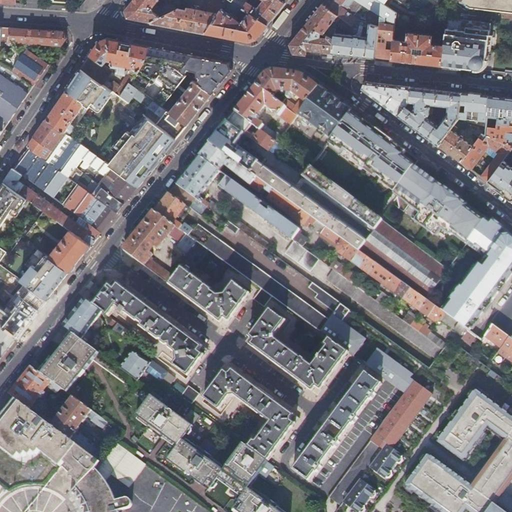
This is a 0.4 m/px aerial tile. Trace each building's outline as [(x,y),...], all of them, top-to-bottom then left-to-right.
[(158,0),(133,0),(125,10),(128,17),(136,18),(153,22),(177,9),(174,1),(159,8),(158,10),(154,6),(158,0)] [(183,28),(207,32),(222,9),(226,2),(227,0),(211,0),(208,6),(207,11),(189,8),(188,8),(188,9),(187,9),(187,11),(184,10),(183,9),(179,8),(177,9),(153,22),(183,28)] [(257,38),(268,24),(243,7),(232,1),(231,0),(227,0),(226,2),(239,11),(237,13),(245,18),(242,21),(235,16),(234,17),(230,15),(232,9),(228,8),(227,9),(226,11),(222,9),(207,32),(235,38),(249,40),(253,39),(257,38)] [(231,0),(232,1),(232,0),(263,0),(260,5),(253,0),(252,1),(251,3),(247,0),(243,7),(268,24),(272,19),(285,2),(286,0),(231,0)] [(325,0),(323,3),(338,14),(338,15),(340,17),(352,26),(358,20),(359,19),(347,10),(352,4),(350,3),(353,0),(325,0)] [(511,0),(462,0),(461,2),(471,8),(511,12),(511,0)] [(327,35),(334,39),(332,53),(333,53),(357,55),(374,57),(378,26),(370,23),(369,24),(366,22),(358,20),(352,26),(340,17),(332,27),(329,25),(338,15),(338,14),(323,3),(320,6),(307,22),(306,24),(321,32),(327,35)] [(370,23),(378,26),(379,15),(370,10),(366,22),(369,24),(370,23)] [(378,26),(374,57),(384,58),(392,59),(394,39),(396,26),(379,15),(378,26)] [(416,26),(416,24),(406,17),(405,25),(416,26)] [(444,45),(442,65),(456,66),(472,68),(472,67),(477,67),(478,67),(480,66),(481,65),(482,64),(483,63),(484,62),(485,57),(486,57),(490,22),(463,19),(461,30),(446,28),(444,45)] [(332,57),(333,53),(332,53),(334,39),(327,35),(326,38),(320,37),(321,32),(306,24),(290,44),(292,48),(293,53),(306,55),(307,49),(310,50),(320,51),(328,52),(327,57),(332,57)] [(65,38),(62,32),(22,29),(0,27),(0,31),(0,62),(33,85),(47,64),(35,56),(37,44),(60,46),(65,38)] [(394,39),(392,59),(406,61),(427,63),(442,65),(444,45),(435,44),(435,43),(432,43),(433,35),(408,32),(407,39),(404,39),(403,40),(394,39)] [(99,41),(80,69),(102,85),(112,71),(107,68),(109,61),(111,62),(111,64),(113,67),(118,68),(117,72),(118,74),(126,75),(126,74),(128,68),(132,68),(135,71),(135,70),(136,71),(138,73),(147,58),(148,47),(121,41),(106,38),(99,41)] [(170,51),(148,47),(147,58),(138,73),(130,85),(137,90),(141,93),(159,70),(169,78),(161,87),(171,95),(186,75),(180,71),(192,56),(170,51)] [(195,81),(194,82),(211,94),(220,84),(231,69),(228,63),(201,58),(192,56),(180,71),(186,75),(190,70),(196,72),(197,76),(198,77),(195,81)] [(25,95),(27,93),(33,85),(0,62),(0,128),(2,130),(20,104),(25,95)] [(72,81),(65,90),(76,98),(83,103),(83,104),(86,106),(87,107),(91,102),(99,107),(111,92),(107,89),(102,85),(80,69),(72,81)] [(303,75),(295,72),(283,71),(272,70),(265,73),(256,84),(296,115),(318,86),(303,75)] [(111,92),(118,97),(128,83),(132,78),(127,75),(126,74),(126,75),(118,86),(112,82),(107,89),(111,92)] [(194,82),(169,113),(186,125),(199,109),(211,94),(194,82)] [(391,109),(399,115),(406,105),(408,101),(409,100),(410,87),(365,82),(362,88),(391,109)] [(128,83),(118,97),(127,103),(132,97),(158,116),(155,121),(153,123),(155,124),(156,124),(170,134),(173,137),(175,138),(181,132),(186,125),(169,113),(169,114),(166,111),(163,109),(161,108),(141,93),(137,90),(130,85),(128,83)] [(245,98),(235,110),(276,141),(279,136),(257,120),(257,116),(265,105),(289,123),(296,115),(256,84),(245,98)] [(318,86),(296,115),(301,118),(308,123),(317,131),(320,132),(324,136),(329,139),(351,110),(338,101),(318,86)] [(408,122),(438,144),(453,124),(456,121),(458,117),(462,93),(427,89),(410,87),(409,100),(415,102),(415,107),(413,109),(406,105),(399,115),(408,122)] [(55,106),(45,119),(63,133),(66,129),(70,132),(73,127),(69,124),(74,117),(76,119),(78,116),(76,114),(83,104),(83,103),(76,98),(65,90),(55,106)] [(487,117),(489,96),(477,95),(462,93),(458,117),(467,118),(468,111),(479,112),(478,120),(486,121),(487,117)] [(511,98),(489,96),(487,117),(498,118),(496,128),(486,127),(486,130),(485,134),(511,144),(511,98)] [(276,141),(235,110),(229,118),(227,120),(243,133),(268,151),(275,142),(276,141)] [(329,139),(326,144),(339,154),(343,148),(366,165),(365,166),(396,189),(413,165),(402,156),(406,151),(387,137),(383,134),(351,110),(329,139)] [(143,115),(129,133),(131,135),(137,128),(146,117),(143,115)] [(119,150),(107,165),(111,168),(119,174),(136,187),(143,179),(153,167),(159,159),(165,151),(165,148),(164,148),(173,137),(170,134),(156,124),(155,124),(153,123),(146,117),(137,128),(131,135),(129,133),(126,131),(114,146),(119,150)] [(26,147),(67,177),(75,168),(82,159),(105,176),(111,168),(107,165),(67,136),(63,133),(45,119),(40,127),(31,140),(26,147)] [(243,133),(227,120),(223,124),(209,143),(229,157),(233,160),(358,251),(365,240),(274,173),(235,145),(243,133)] [(453,124),(438,144),(445,149),(461,161),(472,146),(463,139),(464,137),(462,135),(460,134),(459,136),(453,131),(456,126),(453,124)] [(504,159),(511,148),(511,144),(485,134),(486,130),(484,129),(472,146),(461,161),(472,169),(485,151),(489,146),(498,153),(495,157),(481,176),(487,181),(504,159)] [(282,147),(275,142),(268,151),(275,156),(282,147)] [(229,157),(209,143),(202,151),(199,155),(219,170),(224,165),(258,191),(259,190),(263,192),(265,190),(269,193),(268,194),(272,202),(303,224),(307,226),(309,223),(321,232),(318,235),(336,247),(336,251),(433,322),(439,320),(440,319),(463,336),(462,339),(469,344),(475,336),(468,331),(461,325),(461,324),(442,311),(425,299),(358,251),(233,160),(231,163),(228,161),(227,160),(229,157)] [(489,146),(485,151),(495,157),(498,153),(489,146)] [(19,157),(12,168),(22,174),(21,175),(34,185),(38,188),(79,218),(79,217),(100,232),(105,227),(116,213),(99,200),(98,200),(94,197),(67,177),(26,147),(19,157)] [(238,229),(267,250),(271,245),(209,201),(208,203),(198,196),(219,170),(199,155),(187,170),(176,184),(195,198),(206,206),(227,221),(238,229)] [(82,159),(75,168),(100,186),(106,191),(123,204),(127,199),(130,195),(112,183),(104,177),(105,176),(82,159)] [(511,165),(511,166),(508,164),(507,161),(504,159),(487,181),(502,191),(511,198),(511,165)] [(309,167),(306,164),(299,173),(303,176),(309,167)] [(462,234),(469,239),(484,218),(485,217),(450,192),(446,188),(413,165),(396,189),(393,192),(407,202),(406,203),(408,203),(407,204),(417,211),(420,213),(415,220),(414,220),(432,233),(432,232),(437,226),(440,228),(449,235),(451,233),(452,234),(453,232),(460,238),(462,234)] [(310,166),(309,167),(303,176),(373,229),(380,219),(376,216),(353,199),(343,191),(313,168),(310,166)] [(8,175),(2,182),(26,199),(43,211),(70,231),(70,230),(90,245),(95,239),(100,232),(79,217),(79,218),(75,223),(38,196),(17,181),(21,175),(22,174),(12,168),(8,175)] [(276,170),(274,173),(365,240),(368,237),(300,188),(304,182),(371,232),(373,229),(303,176),(296,185),(276,170)] [(119,174),(112,183),(130,195),(133,192),(136,187),(119,174)] [(299,229),(225,175),(223,179),(218,185),(292,239),(297,232),(298,230),(299,229)] [(0,225),(13,207),(18,210),(26,199),(2,182),(0,185),(0,225)] [(189,207),(195,198),(176,184),(174,186),(168,193),(186,206),(186,205),(189,207)] [(100,190),(94,197),(98,200),(99,200),(116,213),(120,208),(123,204),(106,191),(100,186),(99,188),(100,190)] [(179,229),(181,230),(182,228),(185,230),(186,228),(175,220),(186,206),(168,193),(161,202),(154,211),(174,226),(179,229)] [(206,206),(195,198),(189,207),(199,215),(206,206)] [(174,226),(154,211),(134,236),(123,250),(133,257),(165,281),(170,274),(148,259),(152,254),(149,252),(153,247),(156,249),(168,234),(174,226)] [(450,300),(442,311),(461,324),(461,325),(468,331),(483,311),(511,272),(511,233),(495,221),(493,219),(491,223),(484,218),(469,239),(467,241),(473,246),(474,244),(482,250),(481,251),(485,255),(478,264),(476,263),(460,286),(458,285),(448,299),(450,300)] [(365,240),(358,251),(425,299),(447,269),(380,219),(373,229),(371,232),(368,237),(365,240)] [(234,234),(238,229),(227,221),(224,226),(222,228),(224,229),(225,228),(234,234)] [(271,296),(319,332),(328,319),(197,224),(192,230),(188,236),(195,241),(208,250),(260,288),(271,296)] [(179,242),(185,234),(181,230),(179,229),(174,226),(168,234),(178,241),(179,242)] [(70,231),(49,256),(49,257),(68,272),(80,257),(90,245),(70,230),(70,231)] [(297,232),(292,239),(293,240),(302,246),(307,239),(299,234),(300,232),(298,230),(297,232)] [(453,232),(452,234),(465,243),(467,241),(469,239),(462,234),(460,238),(453,232)] [(195,241),(188,236),(185,234),(179,242),(178,241),(176,245),(186,253),(195,241)] [(310,272),(319,259),(318,258),(302,246),(293,240),(284,253),(310,272)] [(190,273),(208,250),(195,241),(186,253),(170,274),(165,281),(225,326),(250,293),(233,281),(224,293),(218,294),(212,290),(213,290),(190,273)] [(30,289),(46,300),(53,291),(68,272),(49,257),(48,258),(37,249),(24,264),(29,268),(19,280),(30,288),(30,289)] [(324,250),(318,258),(319,259),(323,262),(329,254),(324,250)] [(332,268),(332,269),(367,294),(370,289),(343,269),(344,267),(336,261),(332,268)] [(0,284),(21,300),(18,304),(34,315),(46,300),(30,289),(30,288),(19,280),(0,266),(0,284)] [(325,279),(435,359),(442,349),(426,337),(420,332),(419,332),(403,320),(386,308),(376,301),(367,294),(332,269),(325,279)] [(98,298),(93,305),(102,312),(106,314),(108,317),(117,306),(121,310),(119,311),(124,315),(125,313),(136,321),(138,320),(141,323),(140,325),(159,339),(162,339),(162,342),(166,345),(170,344),(170,348),(176,352),(177,360),(173,365),(188,376),(208,350),(114,280),(113,279),(110,282),(98,298)] [(314,298),(333,312),(340,303),(311,282),(307,288),(316,294),(314,298)] [(263,307),(271,296),(260,288),(253,299),(263,307)] [(383,291),(376,301),(386,308),(388,306),(387,306),(387,305),(387,304),(391,297),(383,291)] [(93,305),(84,298),(81,302),(70,316),(63,325),(71,331),(73,333),(87,343),(92,337),(90,336),(93,333),(88,330),(102,312),(93,305)] [(28,323),(0,300),(0,325),(1,326),(16,337),(28,323)] [(316,394),(348,352),(328,338),(323,344),(325,346),(311,365),(276,339),(275,334),(286,320),(269,308),(245,341),(316,394)] [(403,320),(419,332),(423,326),(414,320),(415,318),(408,313),(403,320)] [(109,324),(114,327),(117,323),(112,319),(109,324)] [(129,332),(117,323),(114,327),(111,330),(124,340),(129,332)] [(426,337),(429,332),(432,328),(426,323),(420,332),(426,337)] [(511,338),(492,324),(484,336),(501,348),(511,356),(511,338)] [(0,340),(8,347),(12,342),(16,337),(1,326),(0,327),(0,340)] [(426,337),(442,349),(446,344),(429,332),(426,337)] [(87,343),(73,333),(66,343),(63,345),(61,348),(50,362),(47,366),(45,365),(39,372),(54,383),(54,382),(60,387),(67,392),(76,381),(79,377),(80,377),(84,371),(84,370),(89,364),(99,351),(97,350),(87,343)] [(0,356),(1,357),(4,352),(8,347),(0,340),(0,356)] [(377,348),(365,365),(386,380),(402,393),(404,394),(370,440),(382,449),(369,467),(385,479),(386,478),(390,478),(392,475),(391,471),(397,464),(400,463),(403,460),(402,456),(403,456),(392,448),(432,394),(410,378),(413,374),(377,348)] [(511,356),(501,348),(498,352),(511,361),(511,356)] [(137,380),(138,379),(145,369),(161,381),(168,373),(168,372),(152,360),(150,362),(133,349),(121,367),(120,367),(137,380)] [(248,446),(268,460),(299,418),(227,365),(203,397),(219,410),(229,396),(234,396),(269,421),(255,440),(253,439),(248,446)] [(39,372),(30,366),(21,378),(9,393),(16,398),(28,407),(27,407),(29,408),(39,396),(41,397),(44,392),(43,391),(47,386),(56,393),(60,387),(54,382),(54,383),(39,372)] [(365,371),(292,469),(310,482),(317,472),(318,473),(322,467),(321,466),(334,448),(335,449),(340,442),(339,441),(352,424),(353,424),(358,418),(357,417),(370,399),(371,400),(376,393),(375,392),(381,383),(365,371)] [(175,378),(168,373),(161,381),(169,387),(175,378)] [(176,382),(172,389),(181,395),(186,389),(176,382)] [(188,386),(181,396),(192,404),(199,394),(188,386)] [(511,415),(475,389),(458,413),(459,413),(453,422),(452,421),(437,441),(464,461),(489,427),(506,440),(476,480),(472,486),(428,453),(405,485),(441,511),(465,511),(467,510),(470,511),(503,511),(494,505),(501,497),(511,481),(511,415)] [(180,443),(173,453),(168,459),(209,489),(219,476),(244,494),(234,507),(240,511),(281,511),(276,508),(279,505),(265,495),(262,498),(249,488),(269,461),(268,460),(248,446),(244,443),(224,469),(211,459),(213,456),(199,446),(197,449),(183,439),(193,425),(160,401),(162,397),(154,392),(139,413),(152,423),(150,426),(164,436),(166,433),(180,443)] [(108,422),(72,396),(51,425),(78,444),(92,455),(96,449),(87,442),(88,439),(80,433),(78,435),(75,433),(80,427),(78,426),(78,425),(78,424),(80,422),(80,421),(81,421),(82,421),(83,422),(88,416),(92,419),(91,420),(102,429),(108,422)] [(64,461),(78,444),(51,425),(39,415),(32,410),(29,408),(27,407),(28,407),(16,398),(0,418),(0,443),(9,451),(8,452),(16,459),(20,454),(23,457),(27,453),(30,455),(33,452),(36,454),(40,450),(60,466),(64,461)] [(329,496),(341,505),(343,502),(360,479),(369,467),(382,449),(370,440),(329,496)] [(118,511),(118,510),(129,508),(129,507),(130,507),(131,506),(131,505),(131,504),(131,503),(131,502),(131,501),(131,500),(130,500),(130,499),(129,498),(128,498),(127,498),(126,498),(116,500),(112,491),(106,480),(111,474),(128,487),(146,463),(120,444),(115,441),(100,461),(92,455),(78,444),(64,461),(73,470),(70,474),(80,484),(76,487),(81,493),(86,501),(90,511),(118,511)] [(360,479),(343,502),(356,511),(363,511),(365,510),(365,506),(370,499),(374,498),(376,495),(376,491),(360,479)]
